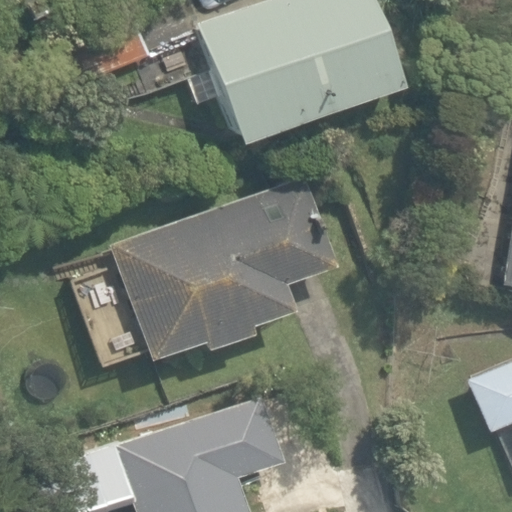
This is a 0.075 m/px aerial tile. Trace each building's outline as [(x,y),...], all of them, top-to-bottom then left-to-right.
[(248,0),(188,20),(227,137),(391,82),(363,0),(248,0)] [(53,34),(71,80),(140,53),(121,6),(53,34)] [(183,79),(191,102),(212,95),(205,72),(183,79)] [(99,241),(137,354),(192,335),(195,344),(241,328),(238,319),(281,305),(272,277),(322,260),(294,175),(99,241)] [(511,177),(493,279),(511,282),(511,177)] [(489,426),(511,478),(511,353),(457,378),(480,430),(489,426)] [(86,511),(125,500),(128,511),(238,511),(226,472),(272,458),(251,394),(77,449),(78,451),(23,468),(37,511),(86,511)]
